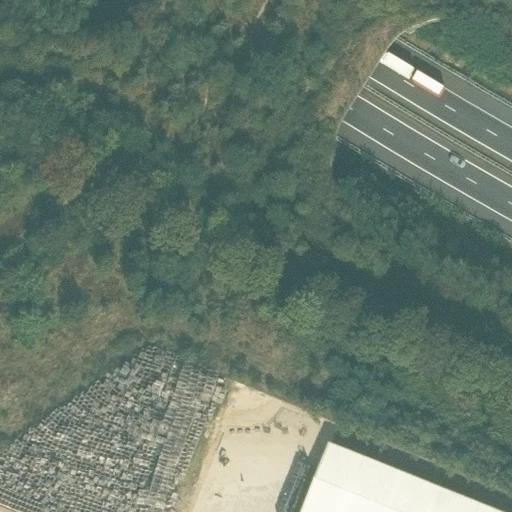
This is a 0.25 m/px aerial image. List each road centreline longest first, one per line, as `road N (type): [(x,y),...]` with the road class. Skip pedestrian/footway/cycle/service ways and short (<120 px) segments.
road 1 (motorway): [(180,0),(511,204)]
road 2 (track): [(274,0),(174,78),(122,95),(28,85)]
road 3 (motorway): [(511,144),(277,0)]
